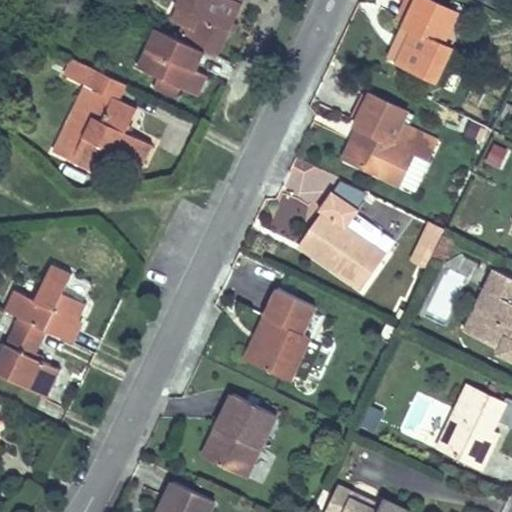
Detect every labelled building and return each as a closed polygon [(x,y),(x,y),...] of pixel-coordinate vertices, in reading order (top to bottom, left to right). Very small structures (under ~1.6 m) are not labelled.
[(243,0),(176,0),(175,5),(177,6),(200,17),(194,31),(188,43),(204,51),(217,57),(243,0)] [(406,23),(416,0),(405,0),(396,19),(406,23)] [(434,0),(416,0),(406,23),(414,27),(398,60),(436,78),(451,45),(443,41),(457,11),(434,0)] [(200,17),(177,6),(172,20),(194,31),(200,17)] [(389,55),(398,60),(414,27),(406,23),(389,55)] [(188,43),(156,27),(138,66),(157,75),(164,78),(181,87),(199,95),(207,75),(195,70),(204,51),(188,43)] [(128,85),(68,56),(61,73),(83,83),(106,94),(96,116),(73,105),(52,150),(94,169),(104,147),(143,164),(153,144),(127,132),(138,108),(121,101),(128,85)] [(164,78),(157,75),(152,87),(175,99),(181,87),(164,78)] [(106,94),(83,83),(73,105),(96,116),(106,94)] [(407,111),(370,93),(354,124),(357,126),(364,130),(349,159),(382,176),(402,186),(417,154),(431,161),(442,138),(403,119),(407,111)] [(364,130),(357,126),(342,155),(349,159),(364,130)] [(493,140),(485,159),(500,166),(508,146),(493,140)] [(331,267),(362,288),(386,256),(346,227),(355,214),(329,195),(319,208),(323,211),(302,239),(334,262),(331,267)] [(361,214),(352,225),(374,243),(383,232),(361,214)] [(443,228),(430,221),(420,243),(433,250),(443,228)] [(299,244),(331,267),(334,262),(302,239),(299,244)] [(15,289),(5,309),(19,316),(42,327),(47,329),(73,342),(81,327),(76,325),(87,302),(64,291),(72,272),(53,263),(36,298),(15,289)] [(511,276),(492,267),(482,288),(491,291),(473,333),(498,345),(496,350),(511,357),(511,276)] [(272,319),(253,360),(290,379),(311,336),(302,332),(315,306),(278,287),(264,316),(272,319)] [(491,291),(482,288),(462,328),(473,333),(491,291)] [(42,327),(19,316),(0,354),(0,372),(46,396),(59,368),(41,359),(34,355),(36,350),(47,329),(42,327)] [(245,357),(253,360),(272,319),(264,316),(245,357)] [(43,353),(36,350),(34,355),(41,359),(43,353)] [(490,451),(483,449),(492,428),(505,401),(467,383),(436,446),(482,468),(490,451)] [(276,414),(233,392),(217,425),(224,428),(210,458),(246,476),(276,414)] [(372,399),(362,423),(375,428),(385,404),(372,399)] [(224,428),(217,425),(202,455),(210,458),(224,428)] [(483,449),(490,451),(499,431),(492,428),(483,449)] [(206,511),(213,497),(172,477),(155,511),(206,511)] [(350,496),(353,491),(337,484),(324,511),(411,511),(412,511),(383,498),(380,504),(377,510),(350,496)] [(350,496),(377,510),(380,504),(353,491),(350,496)]
